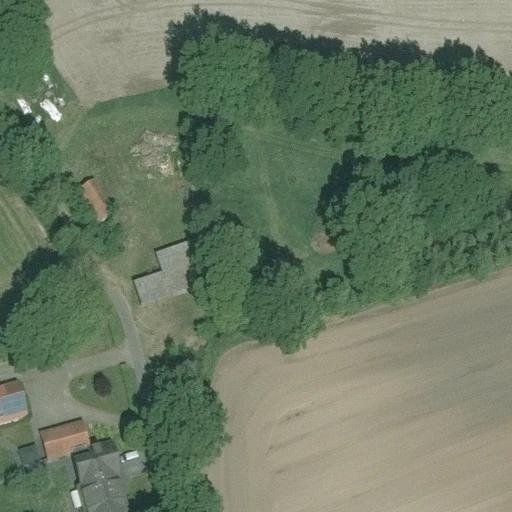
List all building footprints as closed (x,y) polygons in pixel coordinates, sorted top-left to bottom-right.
[(109,187),(87,201),(106,232),(128,219),(109,187)] [(210,243),(158,260),(164,280),(217,263),(210,243)] [(139,291),(146,313),(211,290),(203,268),(139,291)] [(0,397),(0,429),(33,420),(26,391),(0,397)] [(45,440),(53,468),(96,457),(88,429),(45,440)] [(140,511),(121,457),(76,472),(89,511),(140,511)]
